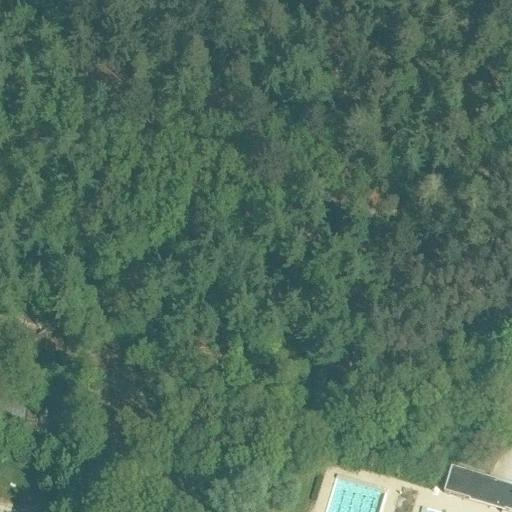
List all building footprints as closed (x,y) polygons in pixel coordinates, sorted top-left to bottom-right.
[(0,420),(25,424),(27,410),(25,409),(27,398),(0,393),(0,420)] [(54,403),(51,427),(63,428),(66,404),(54,403)] [(38,412),(28,411),(26,425),(36,426),(38,412)] [(26,428),(24,442),(34,444),(36,429),(26,428)] [(511,511),(511,491),(449,473),(442,499),(487,511),(511,511)]
